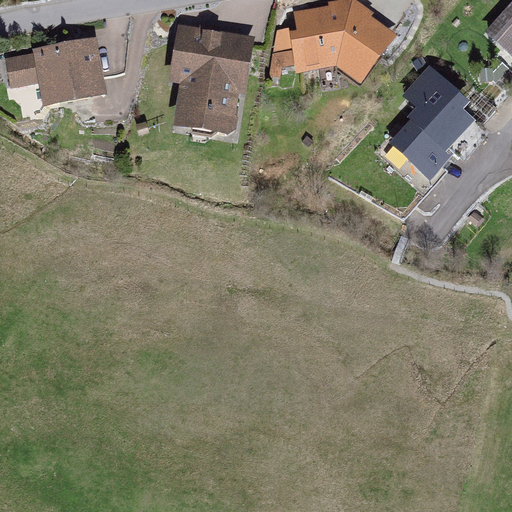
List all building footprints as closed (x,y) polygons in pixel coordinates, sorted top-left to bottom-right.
[(320,15),(281,22),(287,79),(321,74),(340,94),(384,45),(357,24),(358,16),(345,5),(319,7),(320,15)] [(511,11),(487,40),(511,60),(511,11)] [(233,47),(165,32),(152,92),(163,94),(154,135),(212,147),(233,47)] [(34,57),(5,62),(11,92),(37,87),(42,116),(110,103),(99,41),(33,53),(34,57)] [(409,126),(390,148),(430,184),(453,159),(448,155),(475,126),(463,116),(470,108),(430,71),(402,102),(415,114),(407,124),(409,126)]
